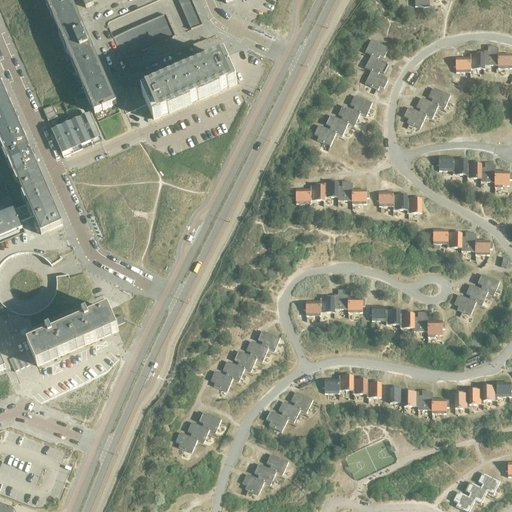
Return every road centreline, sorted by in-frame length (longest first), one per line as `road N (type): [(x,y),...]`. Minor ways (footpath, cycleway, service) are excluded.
road 1 (residential): [(171,295),(93,256),(0,49)]
road 2 (secondary): [(180,299),(301,60)]
road 3 (secondary): [(290,55),(171,295)]
road 4 (secondary): [(111,450),(180,299)]
road 5 (secondary): [(171,295),(100,445)]
